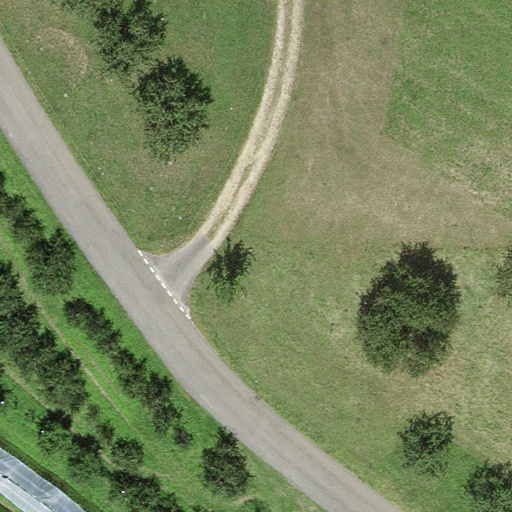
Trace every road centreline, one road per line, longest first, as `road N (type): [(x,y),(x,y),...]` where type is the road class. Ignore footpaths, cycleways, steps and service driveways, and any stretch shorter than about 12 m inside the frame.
road 1 (unclassified): [(386,511),(213,385),(0,70)]
road 2 (track): [(151,293),(223,211),(277,93),(288,0)]
